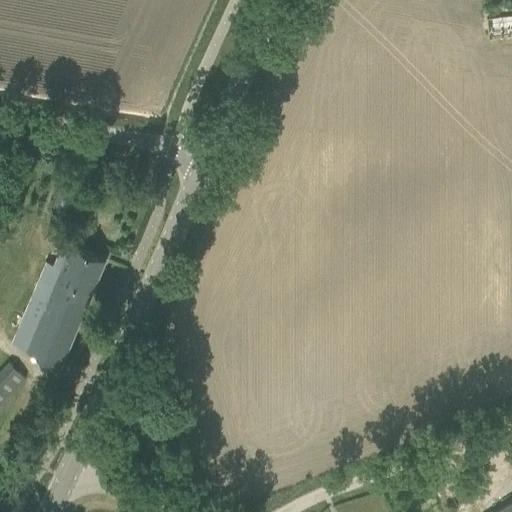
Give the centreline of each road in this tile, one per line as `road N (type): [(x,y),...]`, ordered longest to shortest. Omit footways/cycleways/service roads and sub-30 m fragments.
road 1 (tertiary): [(64,477),(205,157)]
road 2 (unclassified): [(278,511),(313,491),(511,422)]
road 3 (unclassified): [(205,157),(0,116)]
road 4 (tertiary): [(205,157),(278,0)]
